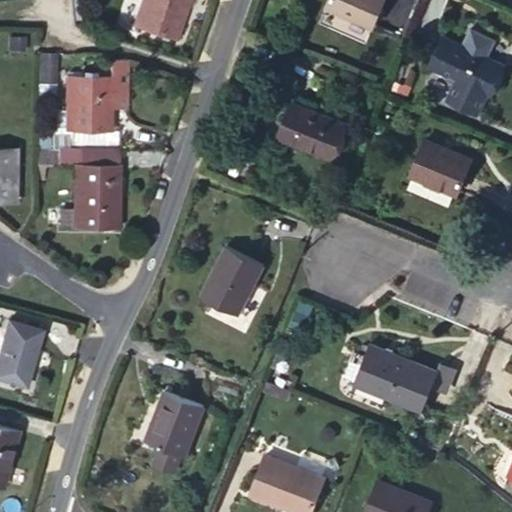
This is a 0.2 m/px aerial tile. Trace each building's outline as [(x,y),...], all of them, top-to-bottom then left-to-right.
[(177,38),(189,0),(142,0),(135,24),(177,38)] [(373,28),(384,0),(328,0),(326,7),(373,28)] [(459,79),(489,92),(491,93),(504,64),(444,36),(430,65),(459,79)] [(57,52),(40,52),(39,82),(57,82),(57,52)] [(111,76),(68,76),(68,128),(70,128),(106,129),(111,129),(112,107),(106,106),(106,96),(126,97),(127,58),(111,58),(111,76)] [(489,92),(459,79),(449,99),(479,113),(489,92)] [(106,106),(112,107),(128,107),(128,97),(126,97),(106,96),(106,106)] [(330,157),(344,124),(292,103),(278,135),(330,157)] [(106,129),(70,128),(70,143),(106,144),(106,129)] [(457,193),(472,159),(426,139),(411,174),(457,193)] [(0,200),(17,201),(17,148),(0,147),(0,200)] [(58,164),(58,149),(38,148),(38,179),(44,179),(44,163),(58,164)] [(74,226),(119,226),(120,150),(58,149),(58,164),(75,164),(74,207),(74,226)] [(60,226),(74,226),(74,207),(60,207),(60,226)] [(264,265),(227,245),(202,294),(239,313),(264,265)] [(43,329),(9,319),(0,350),(0,377),(27,385),(43,329)] [(422,411),(439,371),(371,343),(354,383),(422,411)] [(267,382),(264,389),(288,399),(291,392),(267,382)] [(205,405),(165,389),(145,440),(160,446),(154,463),(175,471),(182,454),(185,455),(205,405)] [(0,423),(14,427),(17,415),(0,410),(0,423)] [(18,429),(0,424),(0,484),(3,485),(18,429)] [(298,511),(311,511),(325,478),(266,454),(250,492),(298,511)] [(196,478),(192,490),(199,493),(204,481),(196,478)] [(427,511),(432,501),(379,479),(365,511),(427,511)] [(192,511),(199,493),(192,490),(183,511),(192,511)]
